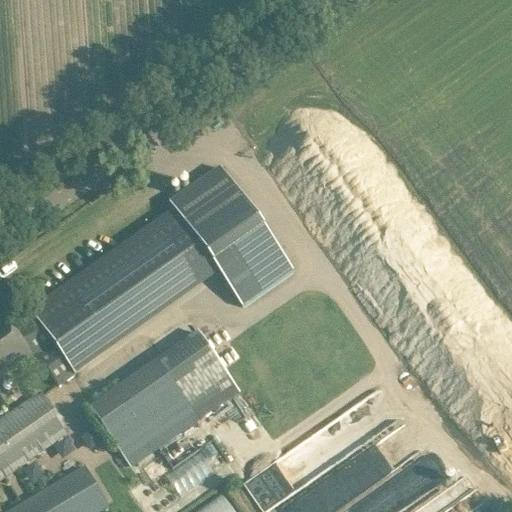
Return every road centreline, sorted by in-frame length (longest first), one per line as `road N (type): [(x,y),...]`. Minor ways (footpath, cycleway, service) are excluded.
road 1 (track): [(138,137),(171,187),(228,149),(398,375),(511,498)]
road 2 (unclassified): [(0,240),(326,0)]
